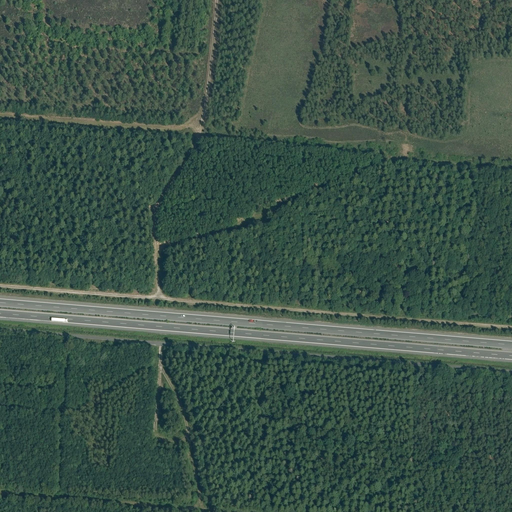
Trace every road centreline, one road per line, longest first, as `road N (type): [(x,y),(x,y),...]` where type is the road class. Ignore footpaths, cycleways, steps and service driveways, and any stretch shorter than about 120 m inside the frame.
road 1 (trunk): [(511,345),(0,302)]
road 2 (trunk): [(0,313),(511,356)]
road 3 (track): [(0,285),(511,328)]
road 4 (track): [(511,168),(394,160),(158,250)]
road 5 (track): [(158,298),(152,228),(199,132),(215,0)]
road 6 (track): [(189,440),(201,506),(0,492)]
road 7 (track): [(160,366),(189,440),(166,441),(155,427)]
